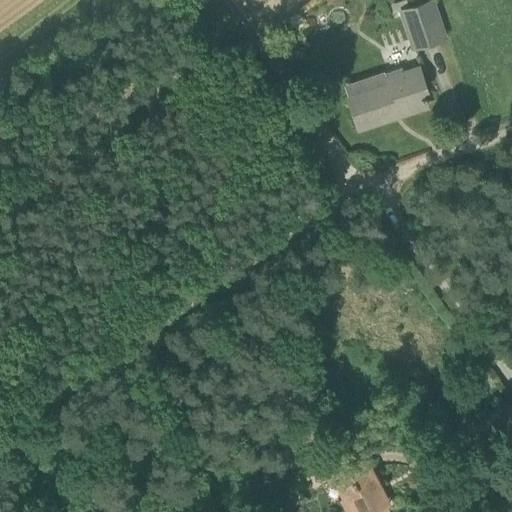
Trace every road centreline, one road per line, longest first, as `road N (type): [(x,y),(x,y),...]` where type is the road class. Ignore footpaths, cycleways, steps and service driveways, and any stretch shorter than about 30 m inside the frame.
road 1 (track): [(368,182),(0,440)]
road 2 (unclassified): [(511,372),(368,182)]
road 3 (track): [(228,0),(338,162)]
road 4 (unclassified): [(368,182),(511,134)]
